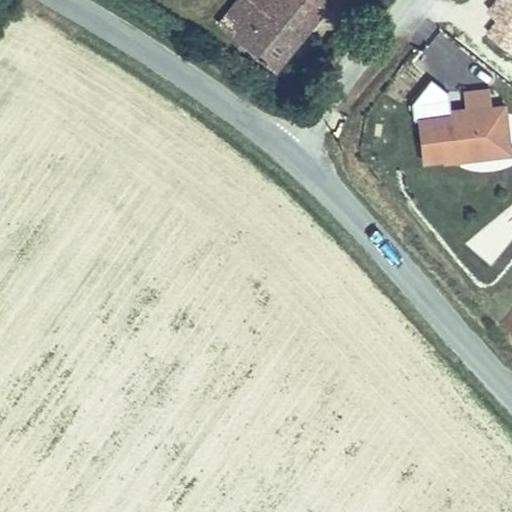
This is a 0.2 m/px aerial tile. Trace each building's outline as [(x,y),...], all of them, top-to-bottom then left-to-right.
[(322,8),(312,0),(240,0),(217,29),(270,70),(322,8)] [(511,52),(511,0),(493,0),(475,25),(511,52)] [(493,157),(490,137),(505,135),(502,109),(490,111),(488,93),(462,96),(464,113),(449,115),(447,94),(429,81),(410,105),(412,121),(418,121),(423,162),(445,160),(445,162),(493,157)] [(507,155),(505,135),(490,137),(493,157),(507,155)] [(511,201),(468,241),(496,272),(511,257),(511,201)]
